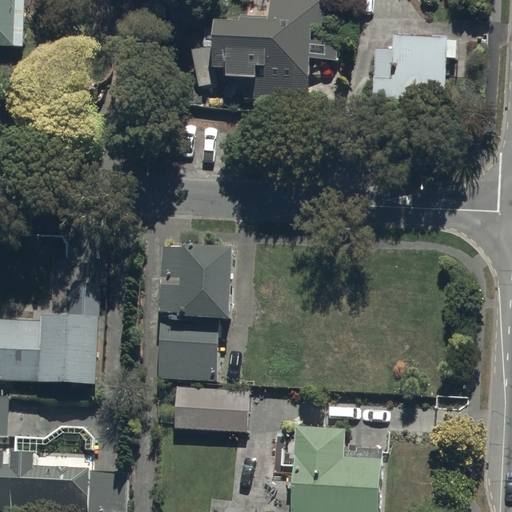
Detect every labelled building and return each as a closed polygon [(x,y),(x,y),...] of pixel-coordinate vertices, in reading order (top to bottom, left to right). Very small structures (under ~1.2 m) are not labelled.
[(0,0),(0,53),(27,54),(29,0),(0,0)] [(334,2),(276,1),(275,25),(223,24),(222,54),(201,53),(200,92),(220,93),(220,85),(234,86),(234,98),(246,98),(246,110),(314,112),(314,69),(339,70),(339,54),(317,54),(318,38),(333,38),(334,2)] [(391,53),(391,60),(378,60),(379,111),(450,111),(450,67),(459,67),(459,50),(397,50),(397,53),(391,53)] [(165,254),(162,323),(160,376),(218,378),(221,325),(235,326),(238,257),(165,254)] [(0,390),(45,392),(45,398),(103,400),(106,333),(102,332),(104,294),(74,293),(72,331),(48,330),(0,328),(0,390)] [(189,436),(250,439),(252,399),(191,396),(189,436)] [(0,511),(92,511),(93,480),(40,479),(40,465),(17,465),(16,478),(10,477),(10,466),(0,465),(0,439),(10,440),(11,403),(0,402),(0,511)] [(349,439),(299,437),(295,511),(383,511),(386,458),(358,458),(358,461),(349,460),(349,439)]
